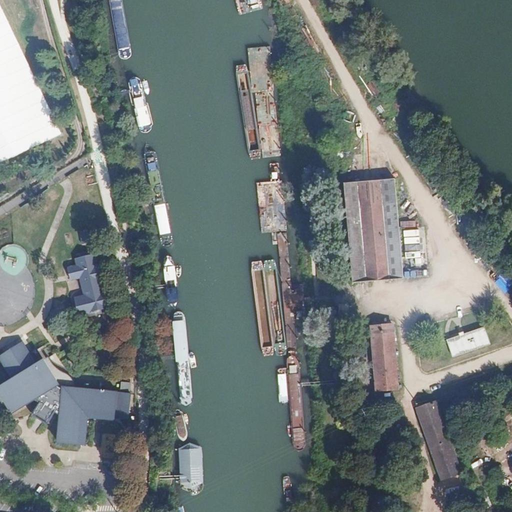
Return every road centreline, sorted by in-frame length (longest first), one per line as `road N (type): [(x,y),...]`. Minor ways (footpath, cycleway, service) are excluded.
road 1 (track): [(408,393),(409,303),(465,282),(396,149),(315,21)]
road 2 (track): [(511,351),(408,393),(430,500),(425,511)]
road 3 (residential): [(105,511),(108,493),(98,482),(0,471)]
